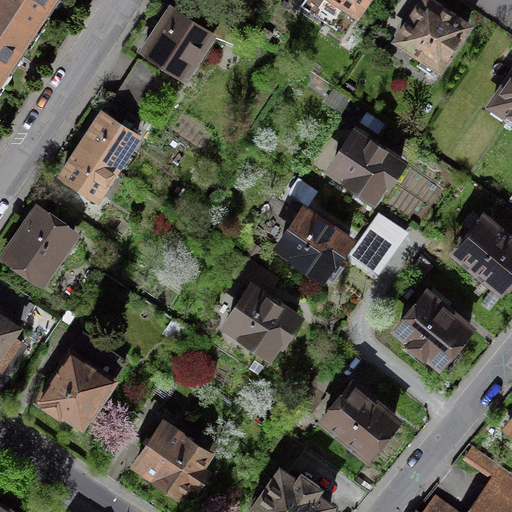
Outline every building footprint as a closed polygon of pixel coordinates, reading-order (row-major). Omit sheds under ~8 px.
[(0,0),(0,6),(38,31),(58,0),(0,0)] [(192,0),(183,16),(172,8),(152,39),(156,42),(150,52),(145,49),(144,51),(184,77),(212,35),(225,14),(204,0),(192,0)] [(364,0),(337,0),(356,13),(364,0)] [(468,27),(428,0),(424,0),(398,40),(423,57),(417,65),(432,75),(437,67),(440,68),(468,27)] [(38,31),(0,6),(0,88),(0,89),(19,60),(38,31)] [(171,80),(139,59),(137,61),(143,65),(121,99),(115,95),(114,97),(146,118),(171,80)] [(511,118),(511,75),(492,105),(511,118)] [(137,135),(103,113),(81,147),(115,169),(137,135)] [(393,128),(386,140),(405,151),(412,140),(393,128)] [(400,162),(356,133),(332,169),(370,195),(380,181),(385,185),(400,162)] [(96,198),(115,169),(81,147),(62,176),(96,198)] [(315,188),(296,175),(288,187),(307,200),(315,188)] [(352,249),(382,268),(409,224),(379,205),(352,249)] [(74,234),(38,209),(6,254),(42,279),(74,234)] [(349,239),(304,210),(280,246),(333,282),(343,267),(335,261),(349,239)] [(511,240),(485,218),(457,252),(500,287),(511,273),(511,240)] [(278,277),(246,256),(233,275),(252,287),(227,324),(272,354),(296,317),(265,296),(278,277)] [(28,295),(6,280),(0,288),(0,371),(2,372),(22,343),(11,336),(21,322),(13,317),(28,295)] [(468,326),(428,294),(398,330),(438,363),(468,326)] [(193,331),(174,318),(166,329),(186,342),(193,331)] [(228,333),(205,318),(197,331),(220,346),(228,333)] [(126,362),(84,334),(41,398),(83,426),(126,362)] [(323,393),(310,384),(298,401),(310,410),(323,393)] [(394,417),(354,385),(325,420),(365,453),(394,417)] [(209,453),(163,423),(137,463),(181,495),(209,453)] [(511,511),(511,472),(473,445),(468,452),(463,459),(490,478),(477,496),(465,511),(461,511),(435,493),(422,511),(417,508),(414,511),(511,511)] [(297,480),(281,469),(253,510),(255,511),(325,511),(331,504),(315,493),(320,486),(301,473),(297,480)] [(0,511),(14,511),(0,502),(0,511)]
